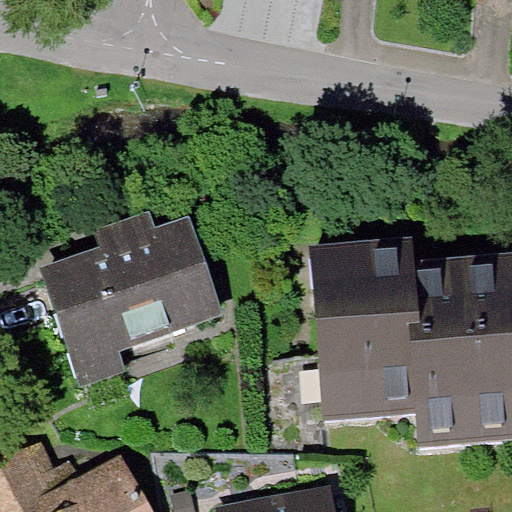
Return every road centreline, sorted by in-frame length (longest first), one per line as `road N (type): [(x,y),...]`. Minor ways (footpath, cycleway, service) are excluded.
road 1 (residential): [(511,101),(151,49)]
road 2 (residential): [(151,49),(19,9)]
